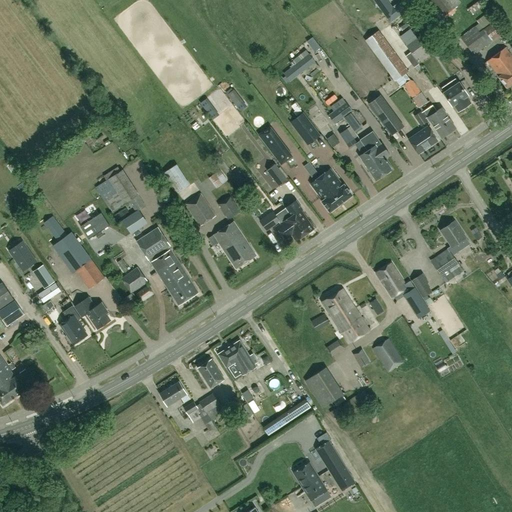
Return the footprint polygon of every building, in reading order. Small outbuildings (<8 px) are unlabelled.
[(384,0),(383,0),(377,5),(390,22),(400,15),(394,7),(391,9),(390,8),(384,0)] [(429,0),(443,17),(443,16),(445,19),(448,16),(446,14),(460,3),(458,0),(429,0)] [(480,0),(468,9),(472,13),(483,5),(480,0)] [(474,55),(492,41),(504,31),(495,20),(493,22),(486,13),(476,21),(477,24),(460,38),(474,55)] [(397,36),(412,29),(407,16),(391,22),(397,36)] [(394,81),(405,74),(408,71),(378,31),(364,41),(394,81)] [(425,33),(407,46),(415,58),(434,45),(425,33)] [(306,42),(313,51),(319,46),(312,37),(306,42)] [(511,56),(505,47),(487,61),(499,77),(498,77),(506,87),(511,82),(511,56)] [(413,67),(418,64),(410,53),(405,56),(413,67)] [(295,78),(315,62),(308,54),(283,74),(285,76),(283,79),(286,83),(289,81),(290,82),(295,78)] [(444,92),(444,93),(452,105),(454,104),(458,110),(470,103),(465,96),(467,95),(459,83),(458,83),(455,78),(448,83),(451,88),(444,92)] [(409,80),(403,85),(419,108),(427,102),(413,81),(409,80)] [(404,127),(381,95),(368,104),(391,136),(404,127)] [(219,115),(206,98),(200,103),(212,120),(219,115)] [(339,104),(341,106),(328,115),(334,124),(352,111),(346,103),(343,100),(339,104)] [(432,105),(423,111),(429,120),(441,138),(455,128),(443,110),(438,114),(432,105)] [(428,121),(421,111),(414,116),(421,126),(428,121)] [(290,122),(295,129),(307,145),(320,136),(303,112),(290,122)] [(221,113),(219,115),(212,120),(220,130),(229,124),(221,113)] [(270,149),(281,141),(270,126),(259,134),(270,149)] [(339,134),(348,148),(356,142),(353,137),(356,135),(350,127),(339,134)] [(409,139),(418,153),(437,140),(427,127),(409,139)] [(368,150),(359,156),(375,180),(391,169),(385,159),(390,155),(382,144),(373,131),(360,139),(360,140),(368,150)] [(331,144),(337,140),(333,134),(327,139),(331,144)] [(71,152),(83,143),(79,137),(67,146),(71,152)] [(287,149),(275,157),(281,165),(292,156),(287,149)] [(190,185),(177,164),(164,172),(177,193),(190,185)] [(267,170),(279,187),(287,181),(275,164),(267,170)] [(111,212),(139,195),(123,170),(119,172),(116,167),(106,174),(109,178),(96,187),(111,212)] [(330,169),(310,184),(323,200),(321,201),(329,212),(352,195),(344,185),(342,186),(330,169)] [(216,188),(227,180),(220,170),(209,178),(216,188)] [(357,176),(370,198),(376,195),(363,172),(357,176)] [(225,189),(214,195),(226,218),(237,212),(225,189)] [(215,216),(200,194),(184,205),(199,227),(215,216)] [(291,216),(305,235),(314,228),(301,210),(302,210),(295,200),(285,208),(291,216)] [(15,220),(24,214),(20,208),(19,209),(16,204),(7,210),(11,216),(12,215),(15,220)] [(4,207),(0,209),(0,218),(3,223),(11,218),(4,207)] [(275,215),(272,210),(258,221),(265,231),(280,221),(281,223),(276,226),(285,240),(291,235),(296,241),(305,235),(291,216),(285,208),(275,215)] [(104,234),(102,231),(111,225),(103,212),(92,219),(82,226),(91,239),(97,234),(99,238),(104,234)] [(123,221),(131,233),(145,224),(136,212),(123,221)] [(52,246),(72,273),(75,271),(88,289),(104,278),(71,232),(66,235),(52,217),(44,223),(58,242),(52,246)] [(212,246),(218,243),(235,269),(256,255),(233,221),(208,239),(212,246)] [(466,238),(454,221),(440,231),(451,248),(461,241),(464,246),(469,243),(466,238)] [(149,260),(152,264),(178,305),(198,292),(174,254),(173,255),(169,247),(170,246),(158,226),(135,241),(148,261),(149,260)] [(475,233),(472,237),(478,242),(481,237),(475,233)] [(29,252),(22,242),(15,246),(9,251),(16,261),(23,270),(29,266),(36,262),(29,252)] [(448,248),(430,261),(445,283),(463,271),(448,248)] [(392,298),(407,288),(391,263),(376,273),(392,298)] [(54,282),(43,265),(33,272),(44,289),(54,282)] [(131,294),(147,282),(137,267),(120,279),(131,294)] [(411,280),(422,298),(432,292),(427,284),(428,283),(422,273),(411,280)] [(2,282),(0,283),(0,308),(13,300),(2,282)] [(52,297),(61,292),(58,287),(55,283),(46,289),(38,295),(40,299),(43,303),(52,297)] [(142,303),(153,294),(148,286),(136,294),(142,303)] [(413,288),(403,295),(418,317),(428,311),(413,288)] [(348,344),(369,331),(342,289),(322,302),(348,344)] [(81,318),(87,314),(97,329),(110,320),(106,313),(107,312),(101,302),(96,306),(89,296),(73,306),(81,318)] [(373,309),(379,305),(375,300),(370,304),(373,309)] [(14,301),(0,310),(0,314),(7,325),(23,315),(14,301)] [(62,312),(67,320),(60,324),(73,344),(87,335),(77,321),(80,319),(72,306),(62,312)] [(53,307),(44,313),(51,325),(61,319),(53,307)] [(316,331),(329,323),(324,314),(311,321),(316,331)] [(33,333),(23,339),(28,346),(37,339),(33,333)] [(329,349),(339,342),(336,338),(326,345),(329,349)] [(404,362),(388,339),(373,349),(388,373),(404,362)] [(9,341),(2,345),(5,350),(11,346),(9,341)] [(239,341),(218,354),(228,371),(234,380),(243,374),(255,367),(253,364),(256,362),(251,356),(249,357),(239,341)] [(328,349),(331,355),(343,349),(340,344),(328,349)] [(359,346),(350,351),(361,368),(369,362),(359,346)] [(310,354),(311,361),(320,359),(319,353),(310,354)] [(0,401),(3,405),(24,390),(0,355),(0,401)] [(265,365),(271,362),(268,356),(263,359),(263,361),(265,365)] [(296,363),(300,372),(313,366),(308,357),(296,363)] [(210,388),(224,379),(211,359),(197,368),(210,388)] [(322,408),(344,394),(326,367),(305,381),(322,408)] [(190,399),(186,394),(179,382),(159,394),(167,406),(180,398),(184,403),(190,399)] [(271,386),(274,392),(280,389),(276,383),(271,386)] [(261,384),(244,391),(250,405),(267,397),(261,384)] [(363,391),(330,413),(337,423),(352,413),(354,415),(357,413),(355,411),(370,401),(363,391)] [(199,404),(197,405),(212,429),(215,427),(211,421),(216,418),(211,409),(220,404),(213,393),(199,402),(199,404)] [(245,403),(239,395),(232,399),(234,401),(232,402),(236,409),(243,404),(245,403)] [(212,429),(197,405),(196,406),(194,402),(183,408),(193,423),(201,418),(209,431),(212,429)] [(247,408),(253,419),(261,415),(255,404),(247,408)] [(289,437),(281,441),(284,447),(292,444),(289,437)] [(329,440),(316,449),(322,459),(342,491),(355,483),(329,440)] [(309,463),(293,473),(310,500),(326,491),(309,463)]
